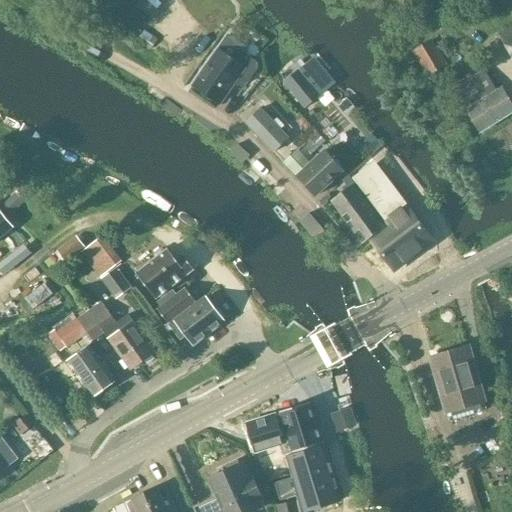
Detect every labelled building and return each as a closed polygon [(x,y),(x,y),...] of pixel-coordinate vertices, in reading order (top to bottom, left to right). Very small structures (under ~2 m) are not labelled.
[(125,19),(119,27),(143,46),(151,36),(143,30),(142,32),(125,19)] [(511,57),(511,29),(499,35),(511,57)] [(427,76),(445,65),(431,41),(413,52),(427,76)] [(247,84),(259,67),(258,62),(240,50),(233,60),(218,49),(193,85),(219,104),(238,77),(247,84)] [(285,83),(282,85),(296,100),(311,86),(317,81),(322,76),(321,76),(308,61),(297,71),(285,83)] [(479,135),(511,114),(511,104),(501,88),(497,90),(484,69),(452,89),(465,110),(464,111),(479,135)] [(347,98),(338,106),(345,114),(354,107),(347,98)] [(273,152),(288,138),(261,110),(246,124),(273,152)] [(293,144),(298,150),(303,145),(311,155),(326,142),(312,126),(293,144)] [(315,159),(311,155),(303,145),(298,150),(283,163),(295,177),(315,159)] [(247,166),(253,159),(239,146),(233,153),(247,166)] [(308,167),(304,170),(323,190),(345,170),(327,150),(308,167)] [(377,169),(361,180),(404,235),(419,222),(377,169)] [(363,244),(385,227),(352,185),(331,202),(353,230),(346,236),(356,249),(363,243),(363,244)] [(0,238),(13,227),(0,212),(0,238)] [(310,213),(300,221),(321,243),(330,237),(310,213)] [(392,223),(376,237),(388,251),(403,237),(392,223)] [(76,236),(57,251),(66,262),(85,248),(76,236)] [(156,257),(136,273),(155,298),(193,270),(182,256),(176,261),(167,249),(164,251),(162,250),(160,249),(155,254),(154,255),(156,257)] [(103,279),(117,299),(132,288),(117,269),(103,279)] [(44,285),(25,300),(33,311),(53,296),(44,285)] [(168,323),(169,322),(190,306),(188,303),(193,298),(186,289),(176,296),(173,292),(159,303),(163,307),(158,310),(168,323)] [(204,295),(169,322),(172,325),(170,326),(178,336),(183,332),(194,345),(224,322),(223,320),(224,315),(219,308),(214,309),(204,295)] [(78,320),(88,334),(92,341),(104,333),(131,371),(155,353),(128,315),(116,323),(101,303),(78,320)] [(88,334),(78,320),(77,318),(56,333),(67,349),(88,334)] [(92,397),(114,382),(89,346),(67,361),(92,397)] [(468,348),(438,357),(446,384),(439,386),(449,421),(474,414),(471,404),(483,400),(468,348)] [(307,403),(272,415),(286,455),(302,449),(301,441),(318,436),(307,403)] [(26,416),(12,427),(19,436),(33,425),(26,416)] [(347,417),(333,421),(337,433),(346,430),(351,428),(347,417)] [(260,419),(239,429),(243,436),(241,437),(245,445),(247,443),(250,450),(270,444),(275,457),(283,455),(272,420),(262,422),(260,419)] [(294,477),(277,483),(281,493),(299,486),(308,510),(340,499),(322,445),(288,458),(294,477)] [(248,482),(238,460),(222,468),(224,473),(210,479),(218,497),(194,508),(195,511),(252,511),(260,508),(256,499),(261,497),(254,479),(248,482)] [(276,479),(289,473),(287,468),(274,473),(276,479)] [(176,511),(165,485),(127,502),(131,511),(176,511)]
